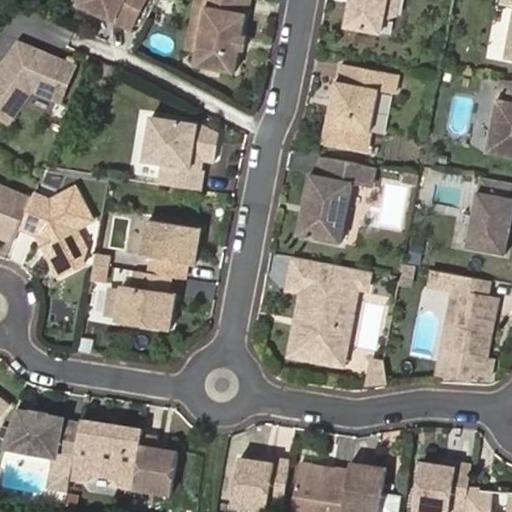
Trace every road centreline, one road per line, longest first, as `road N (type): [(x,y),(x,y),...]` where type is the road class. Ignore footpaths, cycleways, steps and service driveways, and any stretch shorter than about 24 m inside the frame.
road 1 (residential): [(306,0),(221,386)]
road 2 (residential): [(511,413),(427,402),(351,413),(221,386)]
road 3 (residential): [(221,386),(174,387),(41,365),(0,318)]
